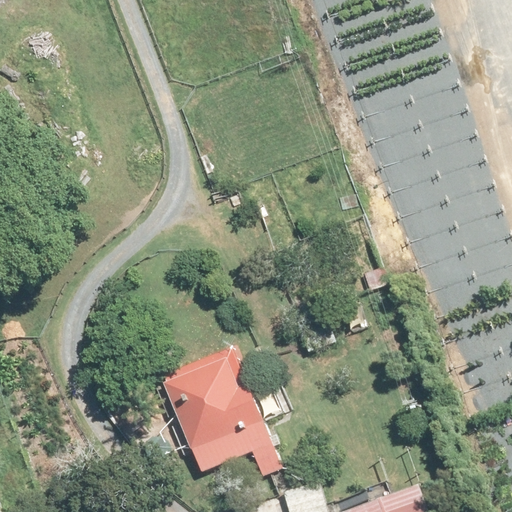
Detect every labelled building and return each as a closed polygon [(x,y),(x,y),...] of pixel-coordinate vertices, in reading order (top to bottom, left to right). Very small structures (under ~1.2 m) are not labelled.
[(319,292),(299,301),(302,307),(322,298),(319,292)] [(337,328),(309,338),(315,355),(343,345),(337,328)] [(192,380),(176,386),(212,475),(260,454),(269,478),(291,470),(272,422),(291,414),(281,390),(263,398),(243,348),(188,369),(192,380)] [(332,511),(326,486),(291,494),(295,511),(332,511)] [(440,511),(432,490),(370,511),(440,511)]
